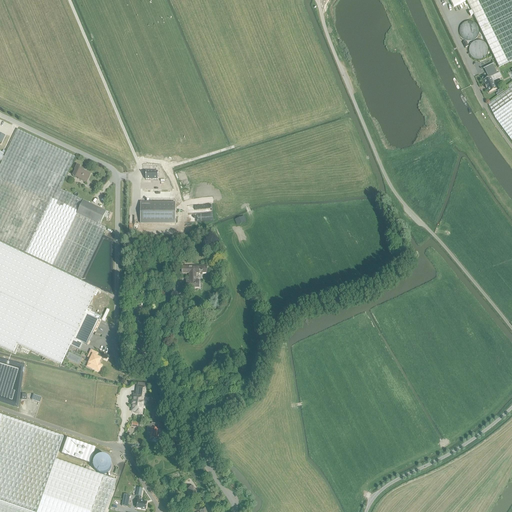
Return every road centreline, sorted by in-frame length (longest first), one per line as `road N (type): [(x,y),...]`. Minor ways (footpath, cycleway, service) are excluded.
road 1 (unclassified): [(235,511),(196,439),(172,419),(157,379),(125,372),(115,358),(115,173),(0,115)]
road 2 (unclassified): [(511,329),(392,188),(317,0)]
road 3 (unclassified): [(167,511),(118,446),(0,407)]
road 4 (unclassified): [(365,511),(381,488),(461,447),(511,407)]
road 5 (track): [(138,162),(68,0)]
road 6 (unclassified): [(511,146),(486,111),(435,0)]
